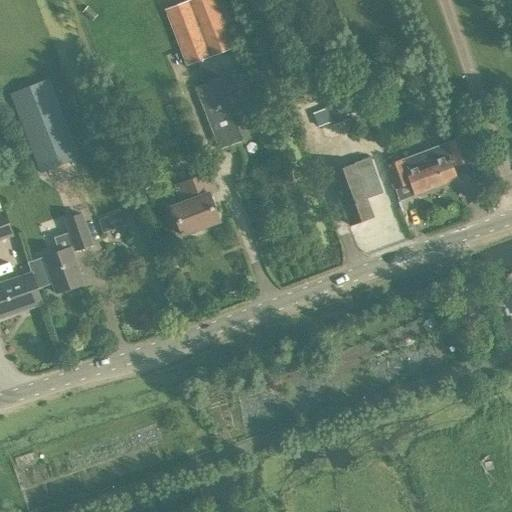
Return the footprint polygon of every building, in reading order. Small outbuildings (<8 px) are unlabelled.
[(212,0),(192,0),(191,0),(165,11),(187,66),(232,48),(212,0)] [(218,149),(264,132),(241,70),(195,88),(218,149)] [(47,80),(10,94),(41,173),(78,159),(47,80)] [(341,102),(326,108),(332,124),(347,119),(341,102)] [(454,165),(468,160),(461,139),(447,144),(387,165),(399,198),(454,179),(448,159),(451,157),(454,165)] [(370,158),(354,164),(331,172),(349,225),(373,217),(366,198),(382,193),(370,158)] [(182,236),(191,233),(218,222),(208,194),(215,191),(207,173),(174,185),(181,203),(171,207),(182,236)] [(96,217),(102,232),(126,223),(119,207),(96,217)] [(0,239),(13,235),(4,212),(0,213),(0,239)] [(91,245),(80,215),(63,221),(74,251),(91,245)] [(53,240),(57,253),(27,264),(31,274),(0,284),(0,319),(42,305),(36,289),(52,283),(56,293),(83,284),(66,235),(53,240)] [(499,286),(488,289),(492,301),(503,297),(499,286)] [(459,319),(473,314),(464,291),(451,296),(459,319)] [(511,321),(511,320),(501,323),(506,338),(511,336),(511,321)]
